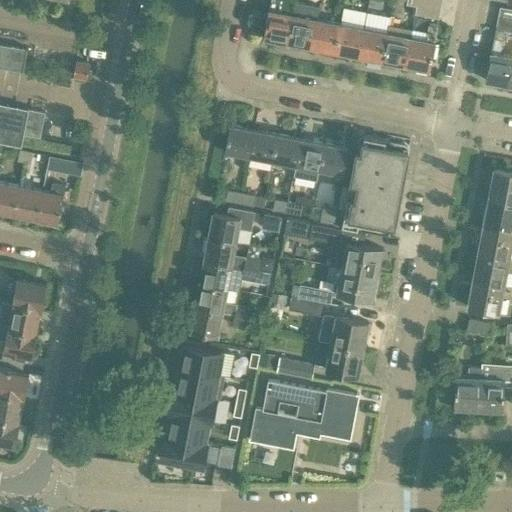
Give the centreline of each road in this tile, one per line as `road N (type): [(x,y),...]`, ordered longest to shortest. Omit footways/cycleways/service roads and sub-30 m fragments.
road 1 (residential): [(40,490),(265,509),(382,505)]
road 2 (residential): [(450,124),(221,82),(237,0)]
road 3 (residential): [(393,426),(450,124)]
road 4 (residential): [(86,256),(135,0)]
road 5 (residential): [(40,490),(86,256)]
road 6 (residential): [(382,505),(511,506)]
road 7 (residential): [(450,124),(474,0)]
